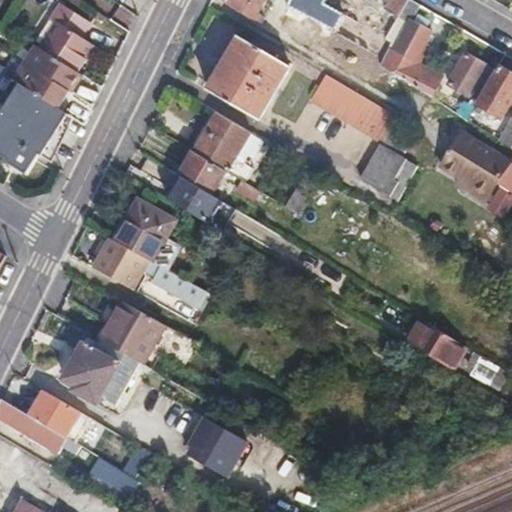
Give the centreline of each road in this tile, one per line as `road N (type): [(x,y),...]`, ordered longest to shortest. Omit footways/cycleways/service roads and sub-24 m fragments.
road 1 (residential): [(53,242),(174,0)]
road 2 (residential): [(0,352),(53,242)]
